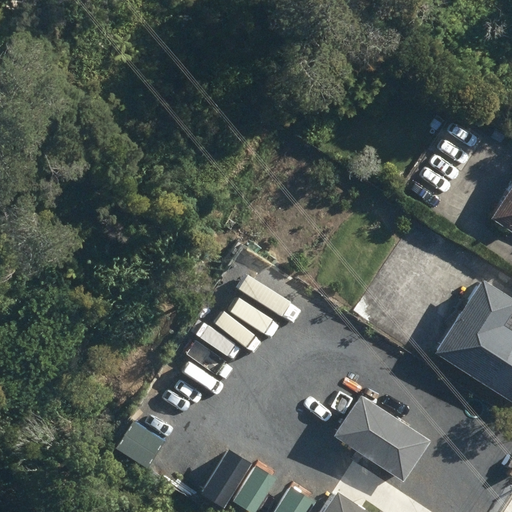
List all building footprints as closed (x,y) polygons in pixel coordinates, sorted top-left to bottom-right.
[(511,187),(492,218),(511,231),(511,187)] [(435,352),(511,401),(511,313),(511,314),(511,313),(511,297),(483,279),(481,282),(467,274),(454,294),(467,303),(435,352)] [(361,338),(350,353),(396,390),(408,375),(361,338)] [(369,458),(404,481),(432,440),(361,394),(334,435),(356,449),(353,452),(367,462),(369,458)] [(369,511),(338,491),(323,511),(369,511)]
